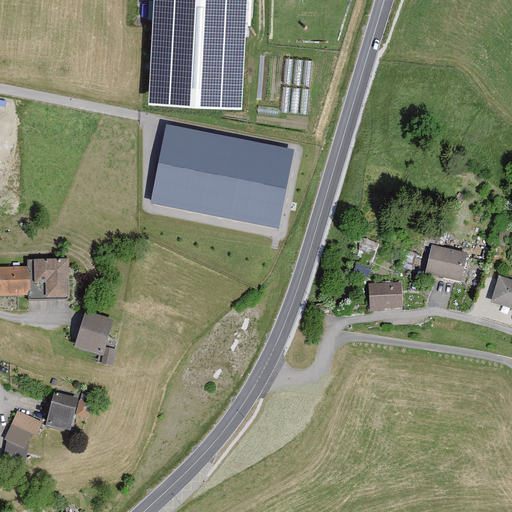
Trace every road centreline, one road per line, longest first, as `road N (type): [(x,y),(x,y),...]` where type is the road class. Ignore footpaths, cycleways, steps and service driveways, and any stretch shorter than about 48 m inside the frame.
road 1 (primary): [(385,0),(304,268),(263,370)]
road 2 (residential): [(263,370),(280,377),(314,372),(333,329),(346,321),(434,311),(511,332)]
road 3 (primary): [(263,370),(226,427),(143,511)]
